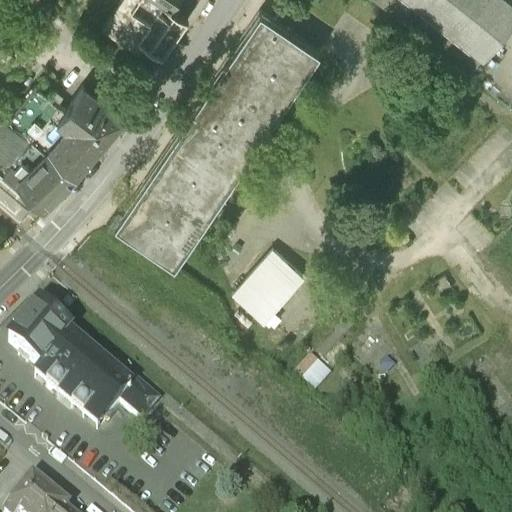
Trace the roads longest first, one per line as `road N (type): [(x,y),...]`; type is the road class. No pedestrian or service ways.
road 1 (tertiary): [(238,0),(59,229),(0,285)]
road 2 (residential): [(0,420),(111,511)]
